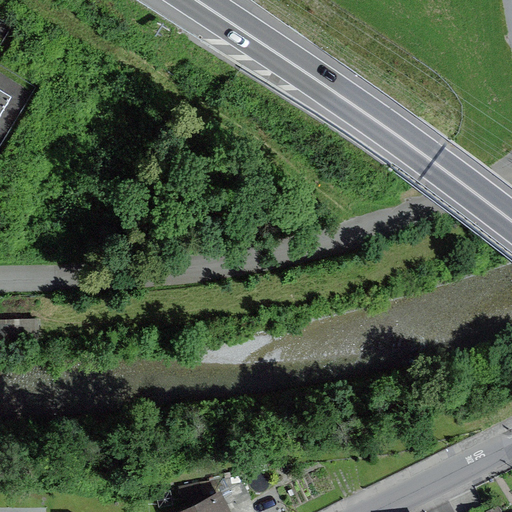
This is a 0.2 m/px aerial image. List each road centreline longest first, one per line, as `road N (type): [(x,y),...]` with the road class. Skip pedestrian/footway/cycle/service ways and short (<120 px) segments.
road 1 (unclassified): [(511,173),(361,232),(256,258),(0,281)]
road 2 (trunk): [(196,0),(511,221)]
road 3 (residential): [(511,444),(375,511)]
